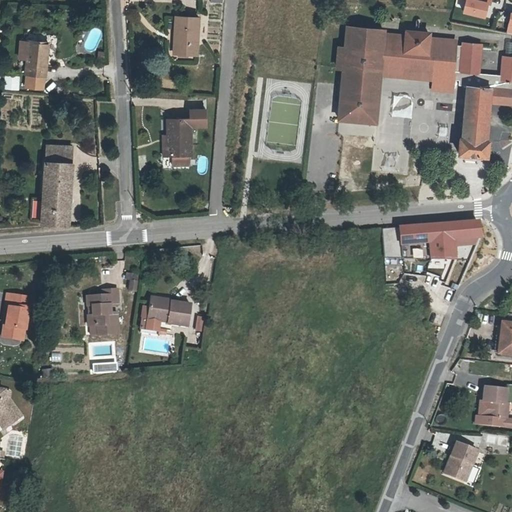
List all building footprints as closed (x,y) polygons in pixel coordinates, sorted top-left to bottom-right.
[(485,17),(487,4),(488,0),(464,0),(462,12),(485,17)] [(172,8),(171,27),(175,28),(174,44),(192,46),(194,10),(172,8)] [(387,27),(345,22),(343,44),(338,44),(335,69),(342,69),(336,121),(377,126),(383,75),(431,80),(430,91),(451,93),(453,75),(458,76),(479,78),(479,73),(483,45),(457,42),(457,39),(432,36),(433,31),(404,28),(403,34),(386,32),(387,27)] [(26,61),(24,86),(44,88),(48,43),(20,41),(19,60),(26,61)] [(458,82),(468,83),(463,137),(459,136),(458,154),(489,157),(491,140),(489,139),(492,104),(511,105),(511,54),(501,53),(499,74),(479,73),(479,78),(458,76),(458,82)] [(7,74),(6,88),(19,89),(20,75),(7,74)] [(168,144),(169,154),(192,154),(191,129),(208,129),(208,107),(162,109),(163,125),(159,125),(160,144),(168,144)] [(326,111),(326,121),(335,121),(335,111),(326,111)] [(438,128),(439,137),(446,136),(444,127),(438,128)] [(47,142),(41,219),(63,220),(66,194),(71,194),(76,145),(75,145),(74,145),(49,142),(47,142)] [(429,243),(431,261),(456,258),(455,240),(475,238),(472,219),(446,222),(393,227),(396,246),(429,243)] [(85,286),(80,287),(81,306),(90,306),(91,316),(110,315),(109,294),(100,294),(99,285),(110,285),(109,271),(94,271),(95,276),(84,277),(85,286)] [(137,291),(137,273),(127,273),(126,291),(137,291)] [(20,327),(26,328),(30,305),(26,305),(27,296),(8,293),(6,304),(10,305),(8,313),(7,323),(5,323),(3,335),(19,337),(20,327)] [(167,320),(167,322),(187,325),(190,301),(170,298),(170,300),(150,297),(148,317),(167,320)] [(197,315),(194,330),(200,331),(203,317),(197,315)] [(511,324),(498,323),(495,352),(511,353),(511,324)] [(478,398),(477,400),(497,404),(497,402),(499,394),(496,393),(499,380),(477,376),(474,391),(479,391),(478,398)] [(0,407),(3,412),(16,401),(4,383),(0,382),(0,407)] [(477,400),(478,398),(470,396),(468,396),(466,404),(476,406),(477,400)] [(477,400),(476,406),(496,410),(497,404),(477,400)] [(510,404),(497,402),(497,404),(496,410),(508,412),(510,404)] [(487,436),(487,444),(506,445),(507,437),(487,436)] [(457,442),(442,472),(465,480),(477,450),(457,442)]
